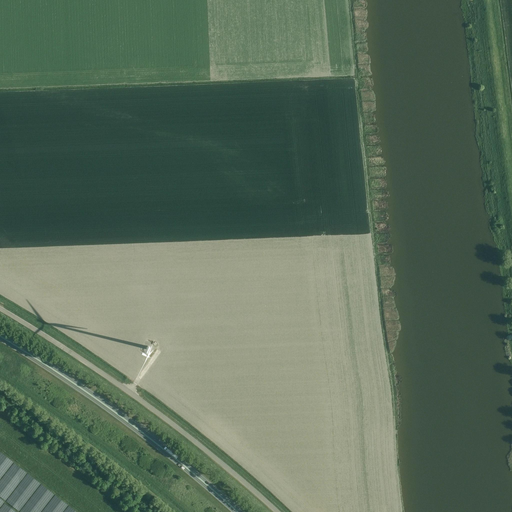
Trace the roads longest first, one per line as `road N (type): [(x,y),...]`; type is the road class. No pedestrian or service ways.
road 1 (unclassified): [(276,511),(128,392),(0,309)]
road 2 (trunk): [(237,511),(98,399),(0,336)]
